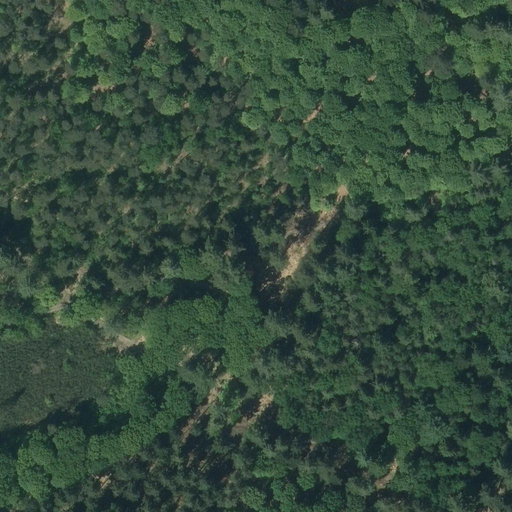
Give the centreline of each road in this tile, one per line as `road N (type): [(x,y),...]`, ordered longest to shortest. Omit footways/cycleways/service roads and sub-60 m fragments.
road 1 (track): [(73,303),(378,207)]
road 2 (track): [(268,0),(378,207)]
road 3 (track): [(272,423),(104,329),(73,303)]
road 4 (track): [(457,511),(272,423)]
road 5 (track): [(378,207),(511,166)]
road 6 (track): [(294,44),(425,0)]
